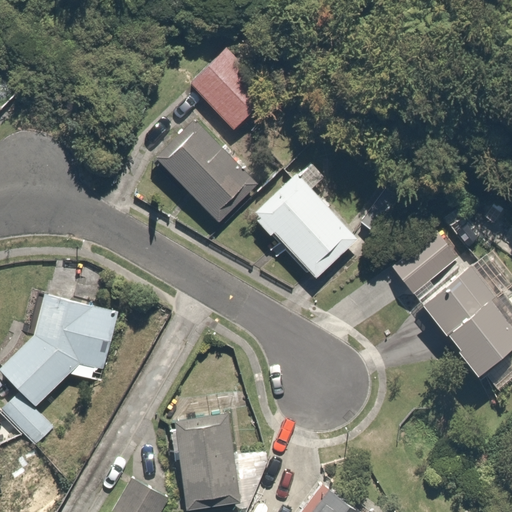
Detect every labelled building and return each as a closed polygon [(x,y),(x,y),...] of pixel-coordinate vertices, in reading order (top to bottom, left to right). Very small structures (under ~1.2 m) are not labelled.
[(204,64),(165,97),(208,147),(247,114),(204,64)] [(232,205),(171,133),(120,176),(181,248),(232,205)] [(286,184),(228,231),(244,251),(249,247),(290,296),(332,262),(287,208),(298,199),(286,184)] [(344,207),(325,239),(351,254),(369,221),(344,207)] [(368,283),(385,307),(431,273),(414,250),(368,283)] [(445,284),(396,323),(418,351),(424,347),(457,388),(501,354),(466,310),(445,284)] [(60,324),(20,305),(16,346),(0,362),(0,400),(23,416),(43,392),(70,397),(93,331),(60,324)] [(205,511),(204,432),(159,433),(160,511),(205,511)] [(332,511),(306,492),(291,511),(332,511)]
